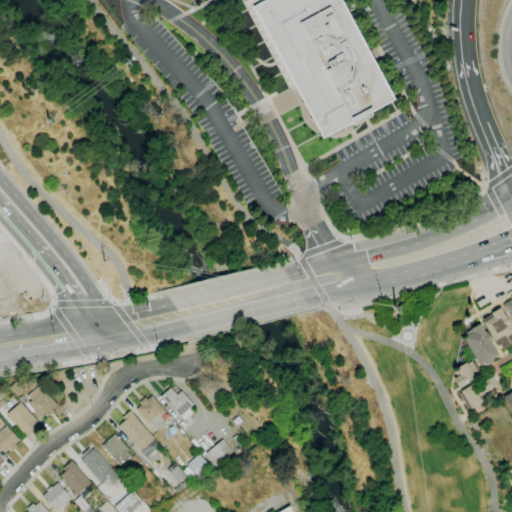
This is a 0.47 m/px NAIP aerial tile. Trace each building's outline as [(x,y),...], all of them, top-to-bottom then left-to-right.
[(243,0),(338,0),(392,100),(368,112),(368,116),(365,118),(351,126),(349,122),(320,138),(296,95),(249,7),(248,8),(243,0)] [(0,260),(14,247),(0,231),(0,260)] [(511,293),(501,299),(510,318),(511,316),(511,293)] [(502,349),(500,345),(497,346),(494,341),(482,323),(484,322),(483,319),(492,314),(491,313),(500,308),(504,315),(505,315),(510,324),(510,325),(511,328),(511,342),(510,344),(502,349)] [(480,366),(463,337),(464,337),(463,334),(471,330),(470,329),(480,324),(485,332),(486,332),(491,341),(490,342),(498,355),(491,359),(493,361),(485,366),(484,363),(480,366)] [(459,388),(453,379),(459,375),(455,369),(465,363),(466,364),(471,362),(471,363),(474,361),(481,372),(478,373),(479,375),(475,377),(475,378),(459,388)] [(473,388),(487,379),(487,380),(492,377),(498,387),(495,389),(494,387),(492,388),(492,389),(478,397),(473,388)] [(24,390),(17,396),(9,388),(16,381),(24,390)] [(478,397),(482,402),(471,409),(460,391),(471,384),(473,388),(478,397)] [(27,396),(38,386),(42,390),(43,389),(57,404),(52,409),(54,411),(49,416),(46,413),(41,418),(28,403),(31,400),(27,396)] [(184,420),(180,416),(179,417),(160,397),(170,388),(176,395),(181,391),(193,405),(190,407),(194,411),(184,420)] [(511,411),(511,412),(503,397),(511,391),(511,411)] [(157,431),(151,425),(150,425),(136,409),(141,405),(139,402),(144,397),(146,400),(152,395),(166,412),(161,416),(166,423),(157,431)] [(26,436),(6,414),(20,402),(39,424),(26,436)] [(145,455),(141,450),(140,451),(118,426),(125,420),(122,417),(130,411),(154,439),(153,439),(157,444),(145,455)] [(4,453),(0,448),(0,430),(6,425),(19,440),(14,444),(16,447),(11,451),(9,448),(4,453)] [(119,465),(102,445),(115,434),(128,450),(126,452),(130,456),(119,465)] [(214,467),(203,455),(222,439),(232,451),(214,467)] [(102,485),(80,460),(83,457),(81,455),(89,448),(91,450),(94,448),(119,476),(111,484),(107,480),(102,485)] [(182,469),(192,479),(208,465),(198,454),(182,469)] [(76,495),(60,476),(65,471),(62,468),(71,461),(90,482),(76,495)] [(55,511),(41,496),(47,491),(46,490),(51,486),(52,487),(57,483),(71,498),(55,511)] [(128,511),(118,511),(114,507),(132,490),(142,501),(128,511)] [(83,511),(74,501),(80,496),(89,507),(83,511)] [(27,511),(28,511),(26,508),(32,504),(34,506),(39,501),(48,511),(27,511)]
